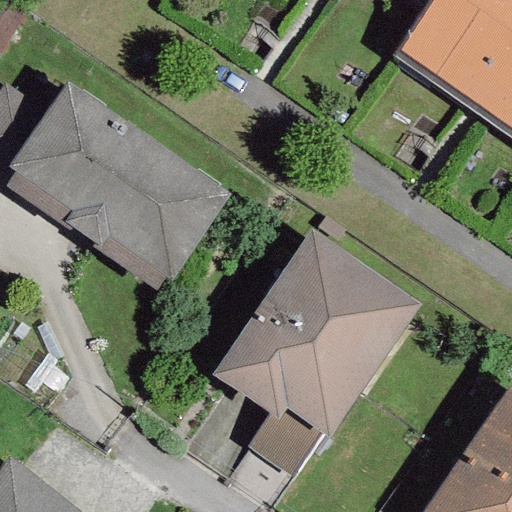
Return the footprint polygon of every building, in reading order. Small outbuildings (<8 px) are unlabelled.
[(0,0),(0,50),(23,13),(0,0)] [(511,0),(441,0),(405,51),(511,127),(511,0)] [(17,175),(53,123),(3,88),(0,91),(0,175),(11,184),(17,175)] [(166,279),(217,206),(67,103),(53,123),(17,175),(80,219),(72,231),(98,249),(106,238),(166,279)] [(354,296),(308,265),(228,382),(274,414),(283,401),(325,431),(402,320),(358,290),(354,296)] [(0,371),(33,395),(55,364),(16,334),(0,355),(0,371)] [(290,481),(325,431),(283,401),(274,414),(248,451),(290,481)] [(511,511),(511,410),(442,511),(511,511)] [(57,511),(8,473),(0,483),(0,511),(57,511)]
